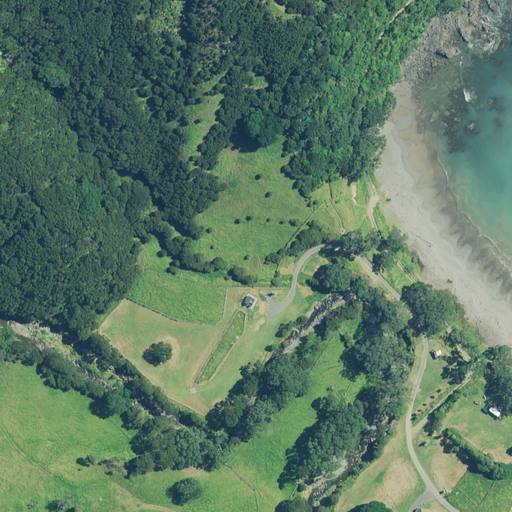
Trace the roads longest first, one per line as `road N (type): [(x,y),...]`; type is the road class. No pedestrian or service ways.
road 1 (track): [(450,511),(407,450),(418,324),(348,250)]
road 2 (track): [(369,199),(385,252),(470,363),(469,375),(407,426)]
